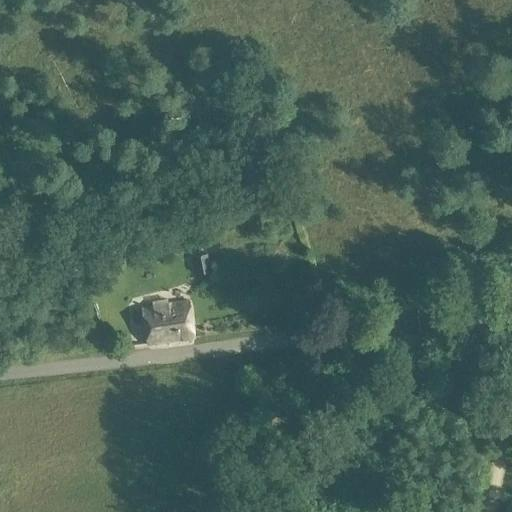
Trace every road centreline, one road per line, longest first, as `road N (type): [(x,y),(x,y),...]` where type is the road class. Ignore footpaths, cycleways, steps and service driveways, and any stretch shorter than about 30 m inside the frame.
road 1 (track): [(0,372),(367,325)]
road 2 (track): [(367,325),(419,332),(511,310)]
